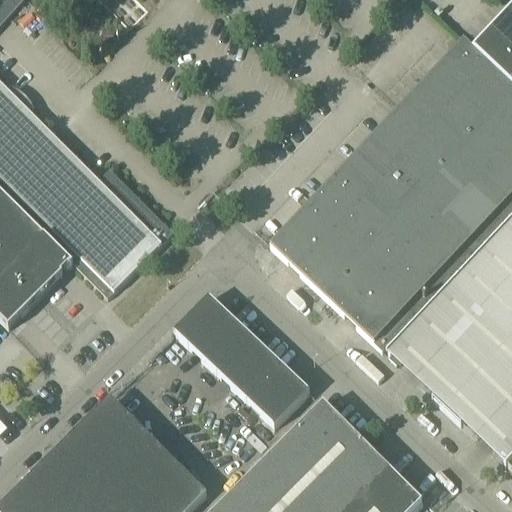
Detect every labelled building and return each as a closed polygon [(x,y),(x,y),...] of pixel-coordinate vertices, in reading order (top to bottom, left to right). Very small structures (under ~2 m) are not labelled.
[(511,23),(505,17),(489,35),(511,56),(511,23)] [(471,53),(470,54),(507,88),(511,82),(511,56),(489,35),(471,54),(471,53)] [(511,93),(507,88),(470,54),(462,47),(269,252),(381,358),(399,338),(506,225),(511,218),(511,93)] [(0,198),(72,270),(107,305),(172,239),(109,176),(97,187),(0,90),(0,198)] [(0,326),(8,335),(62,281),(57,276),(61,271),(63,272),(64,273),(66,273),(67,273),(68,273),(70,272),(71,271),(72,270),(0,198),(0,326)] [(511,227),(449,294),(511,352),(511,227)] [(173,340),(174,340),(273,434),(309,399),(208,304),(173,340)] [(439,396),(431,404),(460,431),(492,397),(463,370),(450,384),(442,376),(431,388),(439,396)] [(194,511),(205,501),(111,407),(24,493),(36,505),(28,511),(194,511)] [(420,511),(422,511),(420,510),(421,509),(388,477),(387,478),(375,465),(376,464),(366,454),(323,412),(322,411),(321,412),(220,511),(420,511)]
